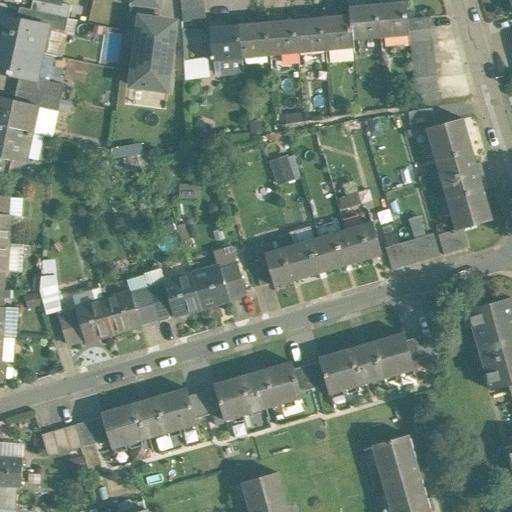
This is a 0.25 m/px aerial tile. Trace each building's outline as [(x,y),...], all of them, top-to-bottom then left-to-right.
[(204,0),(181,0),(183,10),(205,8),(204,0)] [(407,3),(378,5),(381,38),(409,35),(410,35),(409,31),(408,19),(407,3)] [(378,5),(350,8),(350,16),(353,40),(381,38),(378,5)] [(205,8),(183,10),(183,21),(206,19),(205,8)] [(46,25),(0,15),(0,43),(40,53),(46,25)] [(178,21),(138,16),(129,87),(170,92),(178,21)] [(350,16),(323,18),(325,51),(353,48),(353,40),(350,16)] [(432,29),(431,17),(408,19),(409,31),(432,29)] [(323,18),(295,20),(298,53),(325,51),(323,18)] [(295,20),(266,23),(269,56),(298,53),(295,20)] [(266,23),(239,25),(242,58),(269,56),(266,23)] [(239,25),(210,28),(213,61),(218,60),(220,74),(243,71),(242,58),(239,25)] [(432,29),(409,31),(410,35),(409,35),(410,43),(433,41),(432,29)] [(433,41),(410,43),(411,55),(434,53),(433,41)] [(40,53),(0,43),(0,72),(30,79),(33,66),(37,67),(40,53)] [(434,53),(411,55),(412,67),(435,65),(434,53)] [(208,58),(184,60),(185,80),(209,76),(208,58)] [(435,65),(412,67),(413,78),(436,76),(435,65)] [(436,76),(413,78),(414,90),(437,88),(436,76)] [(437,88),(414,90),(415,102),(438,100),(437,88)] [(39,105),(0,96),(0,125),(33,133),(39,105)] [(432,108),(408,111),(410,125),(434,121),(432,108)] [(493,220),(464,119),(427,129),(456,230),(464,228),(493,220)] [(33,133),(0,125),(0,156),(12,159),(19,160),(19,159),(27,160),(33,133)] [(271,158),(277,183),(301,177),(295,152),(271,158)] [(12,159),(0,156),(0,175),(9,174),(12,159)] [(9,197),(0,196),(0,214),(8,215),(9,197)] [(0,214),(0,242),(8,244),(10,216),(8,215),(0,214)] [(358,263),(382,256),(373,223),(348,231),(358,263)] [(456,230),(438,235),(444,255),(469,248),(464,228),(456,230)] [(330,271),(358,263),(348,231),(320,239),(330,271)] [(434,234),(421,238),(428,261),(441,257),(434,234)] [(421,238),(410,241),(417,264),(428,261),(421,238)] [(304,278),(330,271),(320,239),(294,246),(304,278)] [(410,241),(397,245),(404,268),(417,264),(410,241)] [(8,244),(0,242),(0,271),(4,271),(6,271),(8,244)] [(397,245),(386,248),(392,271),(404,268),(397,245)] [(276,287),(304,278),(294,246),(266,254),(268,260),(275,283),(276,287)] [(22,247),(9,247),(9,269),(22,269),(22,247)] [(57,257),(41,258),(43,311),(60,310),(57,257)] [(268,260),(254,264),(261,287),(275,283),(268,260)] [(237,263),(220,268),(228,298),(246,293),(237,263)] [(219,266),(192,274),(202,308),(229,300),(228,298),(220,268),(219,266)] [(192,274),(165,282),(166,284),(174,313),(175,315),(202,308),(192,274)] [(166,284),(148,289),(157,318),(174,313),(166,284)] [(148,289),(131,294),(140,324),(157,318),(148,289)] [(131,292),(104,300),(114,333),(140,325),(140,324),(131,294),(131,292)] [(511,304),(510,297),(469,309),(472,317),(473,316),(492,384),(491,384),(492,390),(507,386),(511,384),(511,304)] [(104,300),(76,308),(77,310),(85,339),(86,341),(114,333),(104,300)] [(77,310),(59,315),(68,344),(85,339),(77,310)] [(441,315),(430,318),(436,340),(447,337),(441,315)] [(434,333),(421,337),(428,359),(440,356),(434,333)] [(404,334),(320,358),(321,363),(328,385),(330,394),(415,370),(413,364),(406,341),(404,334)] [(417,338),(406,341),(413,364),(424,361),(417,338)] [(292,363),(215,385),(216,389),(223,411),(225,420),(302,398),(300,392),(294,370),(292,363)] [(321,363),(309,366),(316,388),(328,385),(321,363)] [(305,367),(294,370),(300,392),(312,389),(305,367)] [(186,389),(102,413),(102,417),(109,439),(112,450),(197,425),(195,419),(189,397),(186,389)] [(216,389),(204,392),(210,415),(223,411),(216,389)] [(200,393),(189,397),(195,419),(206,416),(200,393)] [(102,417),(91,420),(98,443),(109,439),(102,417)] [(88,421),(76,424),(83,447),(94,443),(88,421)] [(83,447),(76,424),(42,434),(49,457),(83,447)] [(415,432),(378,442),(396,511),(403,511),(432,505),(434,504),(415,432)] [(23,458),(0,457),(0,471),(22,472),(23,458)] [(294,511),(283,470),(246,480),(254,511),(294,511)]
